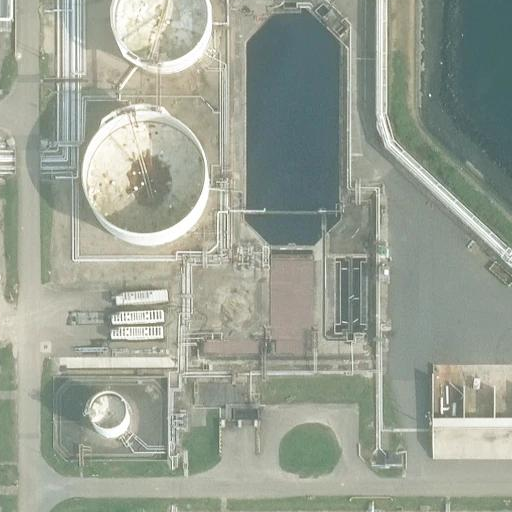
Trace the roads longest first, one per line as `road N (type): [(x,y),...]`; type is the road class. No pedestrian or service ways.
road 1 (unknown): [(237,490),(245,410),(359,423)]
road 2 (unknown): [(0,311),(160,294)]
